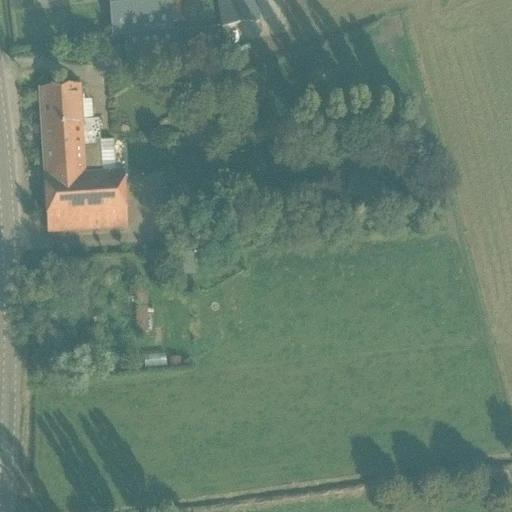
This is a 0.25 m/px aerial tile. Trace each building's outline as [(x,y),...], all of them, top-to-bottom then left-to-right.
[(106,0),(110,39),(123,38),(172,32),(169,0),(106,0)] [(254,0),(215,0),(221,29),(258,23),(254,0)] [(172,32),(123,38),(125,63),(178,58),(176,32),(172,32)] [(39,91),(41,128),(44,127),(44,125),(57,124),(58,136),(79,134),(80,148),(93,147),(92,142),(97,141),(99,141),(97,123),(81,124),(79,88),(39,91)] [(125,228),(121,173),(99,174),(97,141),(92,142),(93,147),(80,148),(79,134),(58,136),(57,124),(44,125),(44,127),(41,128),(45,178),(41,178),(45,234),(125,228)] [(295,152),(294,136),(265,137),(265,153),(295,152)] [(147,310),(136,311),(137,334),(148,334),(147,310)]
